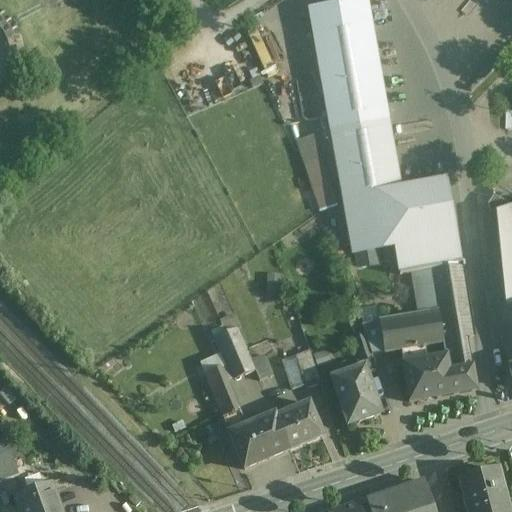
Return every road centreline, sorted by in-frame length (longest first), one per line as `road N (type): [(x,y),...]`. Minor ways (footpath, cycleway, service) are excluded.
road 1 (residential): [(497,429),(461,119)]
road 2 (secondary): [(243,511),(432,446)]
road 3 (residential): [(461,119),(409,0)]
